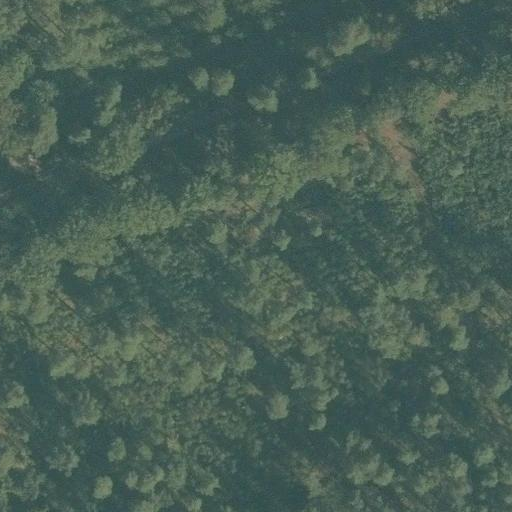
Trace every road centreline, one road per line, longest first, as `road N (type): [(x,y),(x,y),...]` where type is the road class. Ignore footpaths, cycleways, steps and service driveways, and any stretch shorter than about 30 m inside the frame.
road 1 (track): [(511,81),(0,275)]
road 2 (track): [(13,192),(511,0)]
road 3 (track): [(511,472),(395,125)]
road 4 (track): [(496,425),(223,511)]
road 5 (track): [(13,192),(12,0)]
